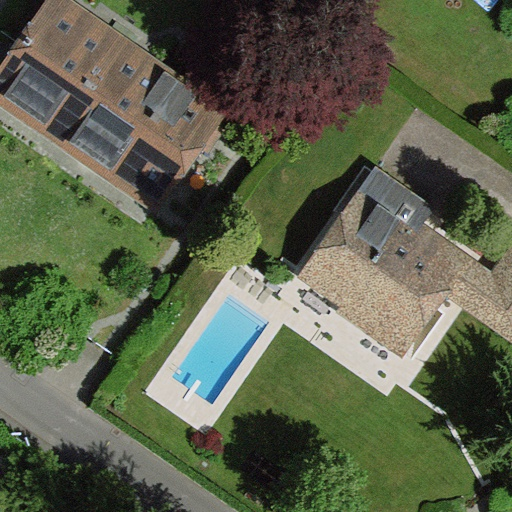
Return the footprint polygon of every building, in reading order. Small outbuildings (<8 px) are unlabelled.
[(55,1),(1,78),(30,99),(25,108),(61,132),(115,54),(86,33),(91,26),(55,1)] [(145,74),(115,54),(61,132),(96,156),(102,148),(129,167),(123,175),(162,202),(233,100),(195,73),(183,89),(150,66),(145,74)] [(375,174),(303,275),(348,309),(355,302),(411,343),(448,292),(460,274),(411,240),(421,226),(432,212),(375,174)] [(496,277),(421,226),(411,240),(460,274),(448,292),(499,329),(509,315),(482,297),(496,277)] [(511,254),(496,277),(482,297),(509,315),(499,329),(511,337),(511,254)]
